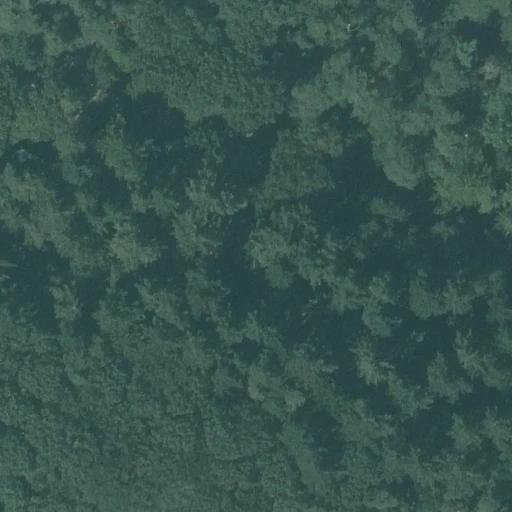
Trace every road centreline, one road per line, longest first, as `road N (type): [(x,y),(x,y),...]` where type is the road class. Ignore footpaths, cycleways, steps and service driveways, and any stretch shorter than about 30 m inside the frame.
road 1 (track): [(0,60),(49,69),(243,140),(511,254)]
road 2 (track): [(143,0),(77,55),(0,102)]
